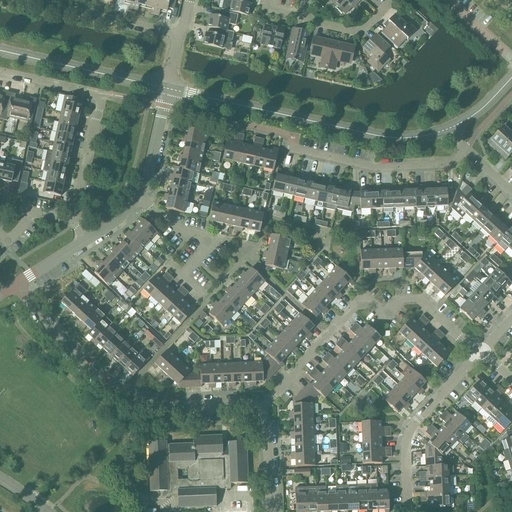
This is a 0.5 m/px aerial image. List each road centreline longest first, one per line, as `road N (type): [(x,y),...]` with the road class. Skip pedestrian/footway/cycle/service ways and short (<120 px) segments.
road 1 (residential): [(263,404),(146,406),(122,398),(61,346),(16,285)]
road 2 (tertiary): [(165,88),(380,136),(453,126)]
road 3 (residential): [(263,404),(355,302),(419,299),(475,349)]
road 4 (residential): [(465,150),(450,162),(373,167),(290,148),(288,141)]
road 5 (residential): [(406,511),(402,444),(475,349)]
road 6 (tertiary): [(0,50),(165,88)]
road 7 (residential): [(71,220),(100,93)]
road 8 (residential): [(211,239),(248,250),(205,293),(183,272)]
road 9 (residential): [(174,35),(53,0)]
